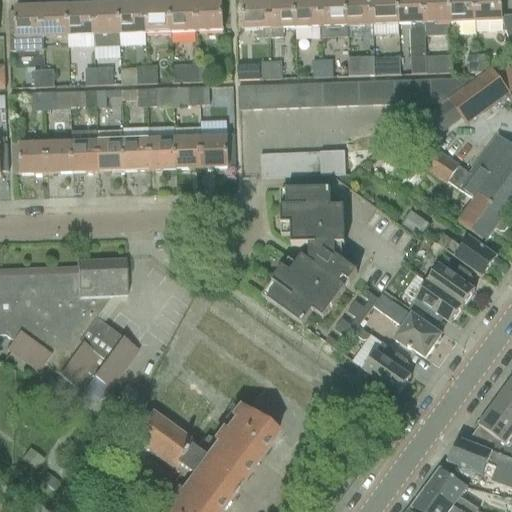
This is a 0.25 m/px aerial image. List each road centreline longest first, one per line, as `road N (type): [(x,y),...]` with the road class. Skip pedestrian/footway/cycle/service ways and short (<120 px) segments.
road 1 (tertiary): [(374,511),(511,320)]
road 2 (residential): [(0,230),(180,224)]
road 3 (residential): [(180,224),(189,264),(214,274),(247,241),(248,221)]
